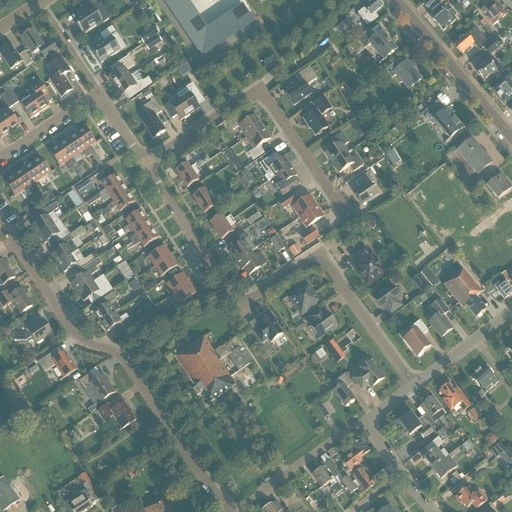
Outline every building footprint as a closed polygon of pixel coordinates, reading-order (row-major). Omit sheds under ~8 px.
[(101,3),(98,5),(94,0),(91,0),(82,6),(87,13),(74,22),(77,26),(77,27),(78,29),(78,28),(83,35),(95,26),(97,28),(111,18),(101,3)] [(187,0),(161,0),(201,58),(254,23),(242,5),(207,29),(187,0)] [(364,9),(358,14),(368,26),(378,18),(374,14),(383,7),(376,0),(372,0),(363,8),(364,9)] [(465,1),(461,4),(465,9),(469,5),(465,1)] [(434,14),(442,7),(439,2),(430,9),(434,14)] [(496,4),(487,11),(484,8),(480,11),(483,14),(493,26),(505,16),(496,4)] [(286,31),(298,20),(288,8),(276,19),(286,31)] [(455,20),(458,17),(452,10),(448,13),(445,8),(432,19),(443,32),(456,21),(455,20)] [(134,25),(128,16),(121,20),(126,27),(129,25),(131,28),(134,25)] [(348,24),(344,19),(335,27),(339,32),(348,24)] [(105,42),(92,50),(101,64),(120,51),(125,48),(119,39),(116,34),(112,27),(100,35),(105,42)] [(155,28),(149,31),(154,38),(159,34),(155,28)] [(475,28),(471,32),(466,36),(466,35),(454,45),(462,55),(473,45),(479,52),(489,44),(475,28)] [(33,30),(21,37),(32,54),(44,46),(33,30)] [(384,61),(396,50),(381,32),(372,39),(367,33),(349,48),(357,56),(359,54),(358,52),(363,48),(365,49),(371,45),(384,61)] [(148,51),(161,43),(157,37),(145,46),(148,51)] [(168,37),(162,41),(165,46),(171,42),(168,37)] [(504,43),(501,39),(496,44),(494,42),(485,50),(490,55),(499,47),(504,43)] [(52,42),(39,52),(43,58),(53,52),(57,49),(52,42)] [(26,68),(33,64),(25,52),(18,57),(10,45),(0,51),(0,54),(10,70),(22,62),(26,68)] [(58,48),(57,49),(53,52),(57,58),(63,54),(58,48)] [(114,74),(109,77),(115,87),(130,77),(127,72),(134,67),(128,57),(110,69),(114,74)] [(484,81),(500,67),(492,58),(488,61),(486,59),(478,66),(480,69),(476,72),(484,81)] [(57,76),(50,81),(61,99),(73,91),(63,76),(70,72),(65,64),(61,59),(50,66),(57,76)] [(409,90),(421,80),(406,62),(401,66),(397,61),(385,71),(392,79),(396,76),(409,90)] [(316,80),(309,69),(295,78),(300,84),(285,94),(294,106),(311,95),(306,87),(316,80)] [(130,77),(115,87),(121,97),(124,95),(131,90),(135,95),(152,84),(148,78),(143,81),(137,73),(130,77)] [(492,91),(504,105),(510,100),(511,101),(511,85),(511,86),(506,79),(492,91)] [(30,98),(40,113),(49,107),(43,99),(49,95),(41,84),(35,87),(32,89),(35,94),(30,98)] [(203,99),(193,84),(177,95),(180,100),(190,115),(199,108),(196,103),(203,99)] [(6,94),(14,106),(19,102),(11,91),(6,94)] [(153,97),(149,91),(142,96),(146,101),(153,97)] [(9,109),(14,106),(6,94),(1,97),(9,109)] [(30,119),(40,113),(30,98),(24,102),(21,97),(17,99),(20,104),(30,119)] [(331,109),(328,104),(324,98),(313,106),(316,111),(303,120),(307,127),(308,127),(315,137),(318,135),(318,136),(322,133),(322,132),(329,127),(321,116),(331,109)] [(180,121),(190,115),(180,100),(170,106),(169,104),(164,107),(172,119),(177,116),(180,121)] [(154,101),(148,104),(143,108),(149,118),(142,122),(153,139),(165,131),(155,117),(162,112),(154,101)] [(449,140),(462,129),(446,110),(442,114),(434,105),(421,116),(426,121),(428,120),(432,125),(435,123),(449,140)] [(10,111),(0,117),(11,133),(20,126),(10,111)] [(238,127),(246,139),(263,128),(255,116),(244,123),(240,117),(228,124),(233,131),(238,127)] [(11,133),(0,117),(0,118),(0,117),(0,137),(1,139),(11,133)] [(356,118),(349,122),(353,128),(359,123),(356,118)] [(90,156),(93,159),(96,163),(101,160),(96,152),(95,153),(90,147),(96,143),(86,128),(76,135),(90,156)] [(263,128),(246,139),(254,150),(248,154),(253,161),(264,153),(260,147),(271,139),(263,128)] [(332,164),(347,153),(343,147),(348,144),(342,134),(332,140),(335,146),(325,153),(332,164)] [(87,158),(90,156),(76,135),(67,141),(77,156),(82,152),(87,158)] [(478,175),(492,163),(472,140),(458,152),(478,175)] [(58,147),(75,172),(79,170),(76,165),(77,165),(72,159),(77,156),(67,141),(58,147)] [(224,143),(219,147),(222,152),(228,148),(224,143)] [(72,174),(75,172),(58,147),(49,153),(59,168),(64,164),(69,171),(72,174)] [(394,151),(387,155),(393,166),(400,161),(394,151)] [(233,152),(226,156),(233,167),(234,166),(237,171),(244,167),(241,162),(239,163),(233,152)] [(352,160),(347,153),(332,164),(339,174),(349,167),(353,173),(363,166),(357,156),(352,160)] [(383,158),(379,153),(374,156),(377,162),(383,158)] [(275,177),(275,178),(290,167),(284,158),(279,161),(274,154),(259,165),(266,176),(265,177),(268,182),(275,177)] [(206,156),(198,162),(201,166),(210,161),(206,156)] [(32,164),(46,186),(50,183),(46,177),(51,173),(41,158),(32,164)] [(175,171),(181,180),(198,168),(196,165),(190,168),(187,163),(175,171)] [(32,164),(23,170),(33,185),(38,182),(42,188),(46,186),(32,164)] [(290,167),(275,178),(278,183),(275,185),(282,196),(296,187),(292,180),(297,177),(290,167)] [(198,168),(181,180),(187,189),(199,181),(195,176),(201,172),(198,168)] [(23,170),(14,176),(28,198),(32,195),(28,189),(33,185),(23,170)] [(355,194),(362,205),(377,195),(370,185),(374,183),(368,174),(355,182),(361,190),(355,194)] [(501,174),(496,179),(493,175),(483,183),(487,187),(498,200),(497,200),(498,201),(511,188),(511,187),(511,188),(507,184),(508,183),(508,182),(507,183),(501,175),(501,174)] [(99,195),(101,199),(123,184),(117,175),(102,185),(105,190),(99,195)] [(24,200),(28,198),(14,176),(5,182),(15,198),(20,194),(24,200)] [(227,184),(223,178),(214,184),(218,190),(227,184)] [(76,189),(80,195),(93,186),(89,180),(76,189)] [(123,184),(101,199),(104,203),(110,198),(114,203),(129,193),(123,184)] [(233,191),(229,186),(222,191),(225,196),(233,191)] [(403,192),(399,186),(394,190),(397,196),(403,192)] [(192,197),(198,206),(216,194),(213,190),(208,194),(204,189),(192,197)] [(67,195),(71,201),(77,196),(73,191),(67,195)] [(257,191),(252,194),(257,200),(261,197),(257,191)] [(114,203),(107,207),(110,212),(116,207),(120,212),(135,203),(129,193),(114,203)] [(216,194),(198,206),(204,214),(216,206),(212,201),(218,197),(216,194)] [(295,202),(291,196),(279,204),(283,210),(295,202)] [(299,219),(317,207),(310,197),(292,209),(299,219)] [(489,215),(474,197),(471,200),(486,218),(489,215)] [(45,218),(33,226),(39,235),(53,225),(47,216),(58,209),(55,204),(42,212),(45,218)] [(88,213),(83,206),(78,209),(83,216),(88,213)] [(324,217),(317,207),(299,219),(306,229),(324,217)] [(469,214),(461,207),(456,213),(464,220),(469,214)] [(125,235),(132,230),(147,220),(141,211),(125,221),(129,226),(122,230),(125,235)] [(262,219),(258,214),(247,221),(251,227),(262,219)] [(209,223),(215,231),(233,220),(230,216),(225,220),(221,215),(209,223)] [(101,217),(96,220),(100,226),(105,222),(101,217)] [(376,218),(365,217),(364,227),(374,229),(376,218)] [(132,230),(135,235),(129,239),(131,243),(153,229),(147,220),(132,230)] [(233,220),(215,231),(221,240),(233,232),(229,227),(235,223),(233,220)] [(53,225),(39,235),(45,244),(56,237),(60,242),(70,235),(66,230),(64,231),(58,222),(54,225),(53,225)] [(89,236),(98,229),(92,222),(83,229),(89,236)] [(511,222),(503,227),(511,242),(511,222)] [(276,234),(272,228),(266,233),(269,238),(276,234)] [(153,229),(131,243),(132,244),(126,248),(128,251),(134,247),(140,243),(144,248),(159,238),(153,229)] [(301,238),(306,245),(319,237),(314,229),(301,238)] [(58,264),(78,251),(71,242),(79,237),(76,232),(71,234),(66,238),(68,242),(66,244),(67,245),(52,255),(58,264)] [(233,249),(229,252),(235,261),(250,251),(255,248),(248,238),(248,239),(244,234),(229,243),(233,249)] [(108,243),(103,236),(98,239),(103,247),(108,243)] [(285,249),(277,237),(270,241),(278,254),(285,249)] [(147,257),(154,267),(171,256),(164,246),(147,257)] [(298,248),(290,253),(294,258),(301,252),(298,248)] [(364,248),(352,257),(361,269),(360,272),(359,274),(368,286),(379,277),(380,278),(387,273),(382,266),(381,267),(372,255),(371,256),(364,248)] [(82,262),(85,267),(98,259),(100,258),(97,253),(92,256),(84,261),(78,251),(58,264),(64,273),(79,264),(82,262)] [(250,251),(235,261),(241,271),(243,270),(248,276),(258,269),(266,264),(259,253),(254,256),(250,251)] [(279,262),(274,266),(277,270),(290,261),(285,253),(277,258),(279,262)] [(171,256),(154,267),(161,277),(177,266),(171,256)] [(98,259),(85,267),(81,270),(85,275),(71,284),(77,293),(94,282),(90,277),(98,271),(96,268),(102,264),(98,259)] [(0,282),(2,286),(14,278),(3,261),(0,262),(0,282)] [(125,262),(116,268),(125,281),(134,275),(125,262)] [(427,270),(421,275),(426,281),(432,276),(427,270)] [(476,319),(486,310),(476,299),(477,298),(476,297),(481,293),(462,270),(443,285),(464,310),(466,307),(476,319)] [(505,273),(501,275),(507,284),(511,281),(505,273)] [(166,285),(172,295),(189,284),(182,274),(166,285)] [(137,284),(133,278),(127,282),(131,288),(137,284)] [(160,283),(158,280),(152,284),(153,285),(148,288),(147,286),(143,289),(146,293),(154,287),(160,283)] [(94,282),(77,293),(83,303),(97,294),(100,299),(112,291),(108,286),(106,287),(104,283),(97,287),(94,282)] [(423,282),(417,287),(422,293),(428,288),(423,282)] [(504,301),(511,294),(511,291),(505,282),(500,285),(498,284),(494,287),(504,301)] [(189,284),(172,295),(179,305),(196,294),(189,284)] [(315,296),(307,286),(289,299),(301,315),(315,305),(311,299),(315,296)] [(372,298),(380,308),(383,306),(390,315),(401,307),(397,301),(400,298),(391,286),(381,294),(380,292),(372,298)] [(490,295),(494,292),(490,286),(485,289),(490,295)] [(25,296),(26,295),(22,289),(10,297),(7,292),(0,296),(0,304),(3,309),(13,303),(21,315),(32,307),(25,296)] [(100,323),(115,313),(120,310),(116,303),(118,302),(115,299),(118,297),(115,292),(102,300),(106,305),(94,313),(100,323)] [(427,294),(419,299),(420,299),(423,303),(430,298),(429,298),(427,294)] [(141,305),(146,312),(153,307),(148,300),(141,305)] [(448,313),(440,302),(429,310),(435,318),(429,323),(441,339),(453,329),(443,317),(448,313)] [(320,310),(309,318),(313,324),(310,327),(319,339),(329,331),(330,333),(338,327),(330,316),(326,319),(320,310)] [(119,319),(115,313),(100,323),(107,332),(119,324),(123,330),(118,334),(118,335),(123,331),(135,323),(130,316),(128,318),(126,314),(119,319)] [(276,322),(271,315),(260,323),(262,326),(254,332),(262,344),(268,339),(271,343),(283,334),(275,323),(276,322)] [(301,320),(298,316),(292,320),(295,324),(301,320)] [(34,319),(24,326),(23,324),(9,334),(14,341),(26,342),(32,338),(38,347),(38,346),(43,342),(42,340),(51,334),(53,337),(53,336),(43,321),(38,324),(34,319)] [(428,332),(420,321),(410,329),(413,332),(403,340),(417,357),(431,347),(422,336),(428,332)] [(306,328),(302,322),(293,328),(298,334),(306,328)] [(204,337),(174,357),(196,389),(193,391),(193,393),(195,396),(198,396),(199,395),(202,393),(209,404),(236,386),(230,378),(220,361),(228,356),(239,372),(252,364),(236,339),(214,353),(204,337)] [(324,347),(332,358),(339,354),(331,343),(324,347)] [(64,379),(76,370),(65,353),(54,360),(51,355),(38,363),(45,373),(56,366),(64,379)] [(321,362),(316,355),(311,358),(316,366),(321,362)] [(360,374),(352,380),(356,386),(357,385),(361,390),(371,383),(373,386),(385,378),(379,371),(378,372),(371,362),(358,372),(360,374)] [(34,364),(27,369),(30,374),(37,369),(34,364)] [(280,364),(276,367),(280,373),(285,370),(280,364)] [(485,395),(499,382),(486,368),(472,381),(482,391),(471,400),(475,405),(486,395),(485,395)] [(85,392),(95,406),(114,393),(103,376),(94,381),(90,375),(79,382),(85,391),(85,392)] [(345,408),(354,401),(346,389),(352,385),(344,375),(334,382),(338,388),(333,392),(345,408)] [(449,385),(439,392),(444,399),(442,400),(450,412),(458,406),(463,412),(470,406),(461,394),(458,397),(449,385)] [(446,415),(442,410),(432,397),(422,405),(420,407),(429,420),(433,425),(446,415)] [(129,410),(124,403),(112,411),(108,406),(97,413),(104,423),(113,417),(122,430),(135,421),(129,411),(129,410)] [(323,405),(316,409),(323,419),(330,416),(323,405)] [(480,417),(474,409),(468,414),(474,421),(480,417)] [(494,410),(486,417),(490,422),(498,415),(494,410)] [(423,440),(433,433),(422,418),(417,422),(410,413),(398,422),(409,437),(421,428),(424,432),(419,435),(423,440)] [(446,436),(441,430),(437,433),(442,440),(446,436)] [(492,432),(485,438),(492,446),(499,440),(492,432)] [(443,444),(438,438),(436,440),(429,446),(434,451),(423,460),(432,470),(448,457),(446,454),(447,454),(443,450),(439,454),(436,450),(443,444)] [(357,462),(370,452),(360,441),(351,448),(354,453),(342,462),(350,472),(359,465),(357,462)] [(509,466),(511,463),(511,459),(500,444),(490,452),(496,459),(500,456),(509,466)] [(451,451),(455,456),(459,452),(455,447),(451,451)] [(336,454),(333,449),(328,453),(331,458),(336,454)] [(450,459),(455,456),(451,451),(447,454),(446,454),(448,457),(432,470),(441,481),(453,471),(447,464),(451,461),(450,459)] [(340,476),(334,468),(330,462),(325,465),(329,471),(335,479),(340,476)] [(335,496),(342,491),(333,478),(330,479),(322,468),(312,476),(322,489),(329,484),(332,487),(330,489),(335,496)] [(128,469),(127,474),(135,477),(137,471),(128,469)] [(369,480),(361,469),(352,476),(365,493),(376,484),(371,478),(369,480)] [(456,473),(452,476),(457,483),(461,479),(459,476),(456,473)] [(101,500),(90,483),(85,474),(78,478),(86,491),(82,493),(70,501),(71,503),(67,505),(71,511),(84,511),(92,507),(91,506),(94,504),(101,500)] [(3,477),(0,479),(0,506),(4,511),(20,500),(3,477)] [(358,490),(360,488),(355,481),(353,483),(348,477),(339,484),(342,488),(343,487),(349,496),(357,489),(358,490)] [(479,491),(475,494),(469,487),(455,499),(460,505),(462,504),(467,509),(472,505),(476,511),(487,502),(479,491)] [(174,511),(164,496),(143,510),(143,511),(174,511)] [(279,511),(282,510),(277,502),(272,505),(271,505),(262,511),(279,511)]
